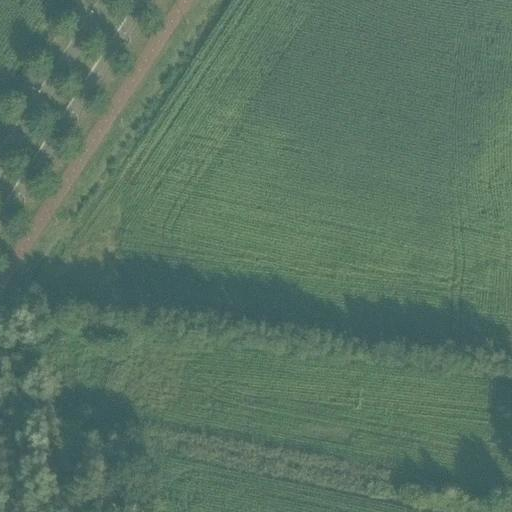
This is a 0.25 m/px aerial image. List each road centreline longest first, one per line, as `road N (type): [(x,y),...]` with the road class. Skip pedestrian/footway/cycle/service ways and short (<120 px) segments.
road 1 (tertiary): [(0,221),(145,0)]
road 2 (tertiary): [(105,0),(0,161)]
